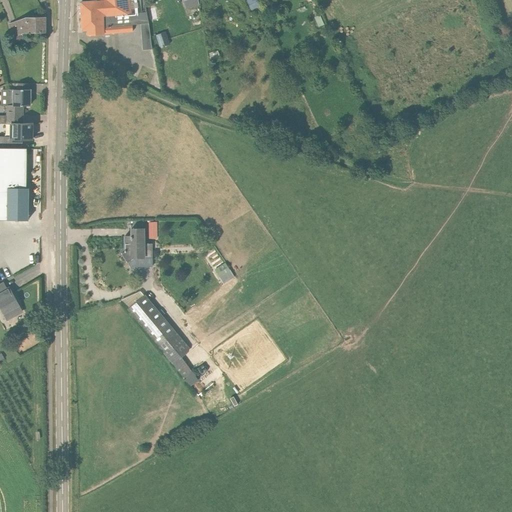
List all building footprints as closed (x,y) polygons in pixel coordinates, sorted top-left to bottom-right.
[(143,0),(100,0),(82,2),(80,4),(82,31),(87,30),(87,35),(132,32),(132,25),(141,24),(142,51),(152,50),(148,24),(143,0)] [(260,7),(256,0),(246,0),(251,11),(260,7)] [(26,33),(44,33),(45,17),(26,17),(9,24),(12,36),(14,43),(23,40),(22,34),(26,33)] [(156,35),(159,47),(169,44),(166,32),(156,35)] [(30,105),(30,90),(20,89),(20,90),(13,90),(1,90),(0,105),(7,105),(22,106),(22,105),(30,105)] [(22,123),(22,106),(7,105),(7,116),(0,115),(0,123),(5,123),(22,123)] [(25,140),(31,140),(32,123),(22,123),(5,123),(5,136),(0,136),(0,143),(14,145),(13,140),(25,140)] [(0,218),(7,219),(6,221),(27,221),(27,188),(25,188),(26,149),(0,148),(0,218)] [(152,244),(143,244),(143,229),(131,229),(131,236),(124,236),(125,250),(124,250),(124,252),(121,254),(122,254),(127,262),(126,262),(126,263),(127,262),(131,269),(135,267),(152,267),(152,244)] [(214,269),(219,276),(229,270),(225,263),(214,269)] [(22,312),(12,293),(9,288),(0,292),(0,307),(7,320),(22,312)] [(190,350),(176,334),(143,295),(128,308),(168,355),(175,363),(184,377),(192,372),(182,358),(190,350)]
